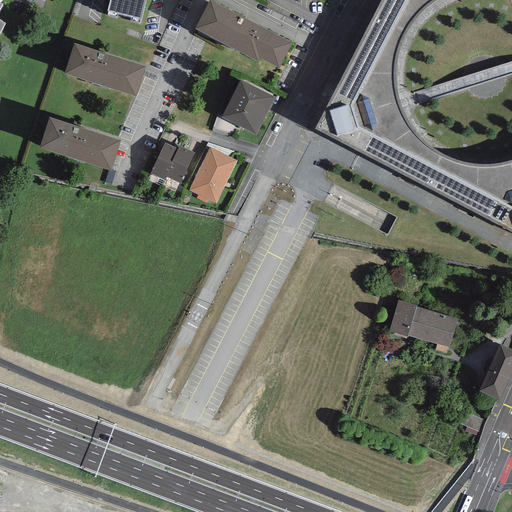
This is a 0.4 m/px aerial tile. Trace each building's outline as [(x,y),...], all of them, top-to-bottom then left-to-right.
[(109,0),(107,10),(141,21),(146,0),(109,0)] [(250,22),(210,0),(195,29),(257,61),(259,58),(279,68),(292,43),(250,22)] [(384,0),(318,128),(511,230),(511,160),(505,162),(495,163),(484,164),(474,164),(465,162),(454,158),(442,153),(436,148),(430,143),(423,137),(417,130),(412,122),(407,113),(403,106),(401,98),(399,86),(398,75),(398,66),(400,57),(402,48),(405,40),(409,32),(414,24),(421,17),(426,11),(432,5),(440,0),(384,0)] [(144,67),(74,44),(65,73),(136,97),(144,67)] [(275,97),(241,80),(221,117),(256,134),(275,97)] [(120,141),(48,118),(39,148),(110,170),(120,141)] [(178,149),(165,143),(151,173),(166,181),(167,177),(180,183),(195,153),(180,146),(178,149)] [(236,161),(210,149),(190,190),(216,203),(236,161)] [(417,305),(399,301),(390,331),(408,337),(408,336),(450,349),(459,321),(416,307),(417,305)] [(511,369),(511,349),(499,344),(479,391),(499,400),(511,369)] [(478,434),(484,422),(468,415),(462,428),(478,434)]
